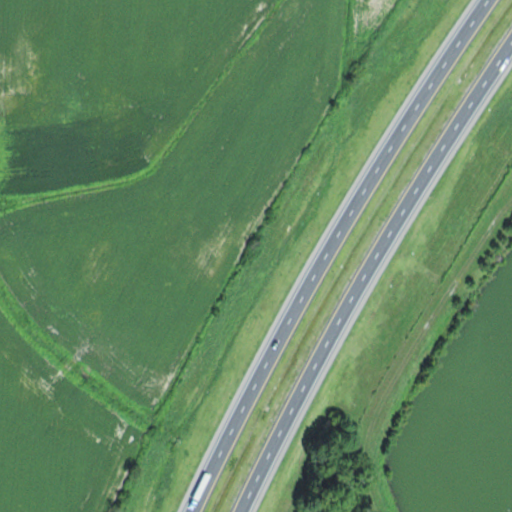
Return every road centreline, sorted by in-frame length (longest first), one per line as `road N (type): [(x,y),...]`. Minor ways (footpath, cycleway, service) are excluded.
road 1 (motorway): [(499,0),(404,135),(276,353),(197,511)]
road 2 (motorway): [(249,511),(367,283),(511,60)]
